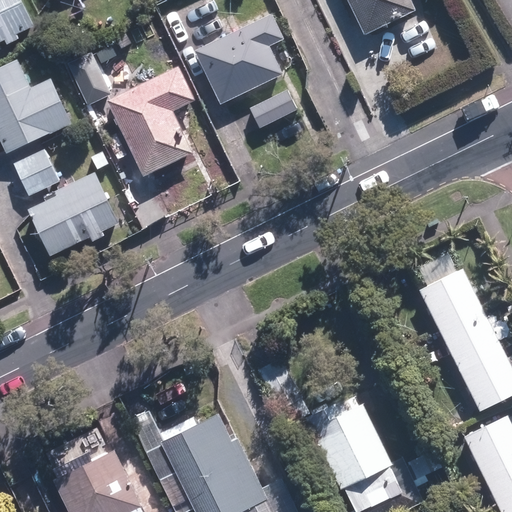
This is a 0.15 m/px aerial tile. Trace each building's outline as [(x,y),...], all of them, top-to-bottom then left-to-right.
[(0,0),(0,41),(32,27),(19,0),(0,0)] [(344,0),(362,37),(414,12),(408,0),(344,0)] [(194,53),(220,107),(283,77),(269,49),(283,43),(271,17),(194,53)] [(113,39),(118,49),(128,44),(123,34),(113,39)] [(86,106),(109,94),(89,53),(66,64),(86,106)] [(0,67),(0,143),(5,154),(70,123),(50,79),(29,88),(16,59),(0,67)] [(142,178),(191,154),(172,113),(194,102),(178,68),(106,102),(142,178)] [(287,90),(250,108),(260,129),(297,111),(287,90)] [(29,196),(59,181),(44,149),(14,164),(29,196)] [(89,157),(95,170),(108,164),(102,150),(89,157)] [(49,257),(118,225),(94,173),(54,192),(56,197),(27,211),(49,257)] [(511,390),(511,368),(461,266),(417,287),(476,408),(511,390)] [(308,409),(281,353),(258,365),(277,403),(272,406),(280,422),(308,409)] [(343,406),(338,395),(302,412),(337,484),(340,482),(353,509),(386,494),(380,481),(392,475),(385,461),(388,459),(360,398),(343,406)] [(229,437),(214,408),(157,437),(158,441),(143,448),(174,511),(176,511),(190,505),(193,511),(227,511),(265,494),(235,434),(229,437)] [(511,511),(511,426),(505,413),(461,434),(498,511),(511,511)] [(109,444),(49,475),(64,506),(53,511),(141,511),(136,501),(137,500),(109,444)] [(413,476),(440,463),(431,444),(405,457),(413,476)]
